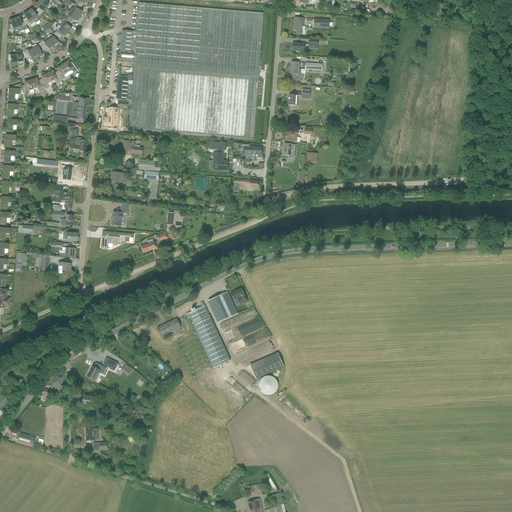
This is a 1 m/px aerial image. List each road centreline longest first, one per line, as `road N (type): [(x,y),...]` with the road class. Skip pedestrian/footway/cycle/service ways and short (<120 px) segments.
road 1 (unclassified): [(70,357),(200,284),(284,251),(511,243)]
road 2 (residential): [(0,331),(77,295),(100,55),(84,31)]
road 3 (unclassified): [(218,505),(73,460),(70,357)]
road 4 (residential): [(265,211),(281,0)]
road 5 (track): [(77,295),(264,219)]
road 6 (track): [(265,211),(290,193),(326,187),(460,182)]
